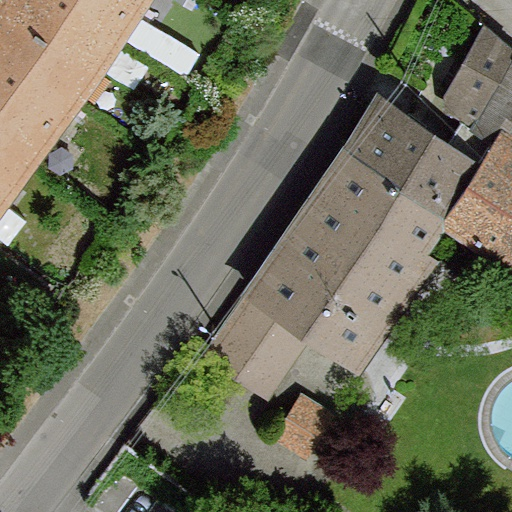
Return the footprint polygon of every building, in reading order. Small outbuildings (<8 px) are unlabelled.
[(133,0),(5,0),(5,2),(92,62),(133,0)] [(0,189),(92,62),(5,2),(0,7),(0,189)] [(451,96),(483,109),(511,58),(511,47),(488,28),(451,96)] [(511,58),(483,109),(473,126),(495,140),(511,114),(511,58)] [(473,126),(467,122),(447,149),(379,103),(350,148),(363,157),(445,214),(495,140),(473,126)] [(511,151),(495,140),(445,214),(511,262),(511,151)] [(347,357),(445,214),(363,157),(293,256),(283,250),(255,292),(292,318),(347,357)] [(292,318),(255,292),(210,354),(259,386),(291,343),(281,337),(292,318)] [(332,417),(304,398),(280,434),(310,453),(332,417)]
